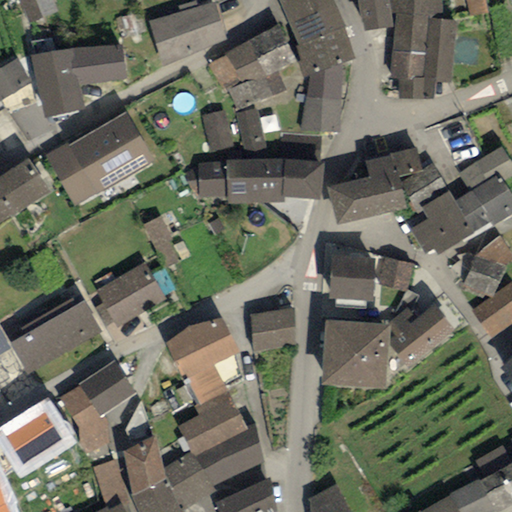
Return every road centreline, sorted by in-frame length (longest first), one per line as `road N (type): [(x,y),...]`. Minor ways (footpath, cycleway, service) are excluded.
road 1 (residential): [(312,244),(298,511)]
road 2 (residential): [(259,0),(245,41),(88,113)]
road 3 (residential): [(312,244),(233,297),(153,336)]
road 4 (residential): [(136,511),(118,445),(153,336)]
road 5 (residential): [(153,336),(76,369),(0,417)]
road 6 (residential): [(511,81),(423,115),(364,121)]
road 7 (residential): [(364,121),(326,186),(312,244)]
road 8 (residential): [(340,0),(365,62),(364,121)]
